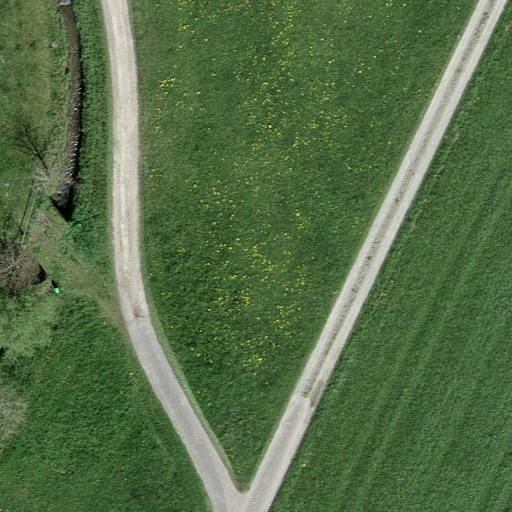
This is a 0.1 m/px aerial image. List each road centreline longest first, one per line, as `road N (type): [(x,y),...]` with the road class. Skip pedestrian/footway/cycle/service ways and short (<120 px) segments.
road 1 (track): [(258,511),(497,0)]
road 2 (track): [(225,511),(137,319),(125,246),(123,69),(105,0)]
